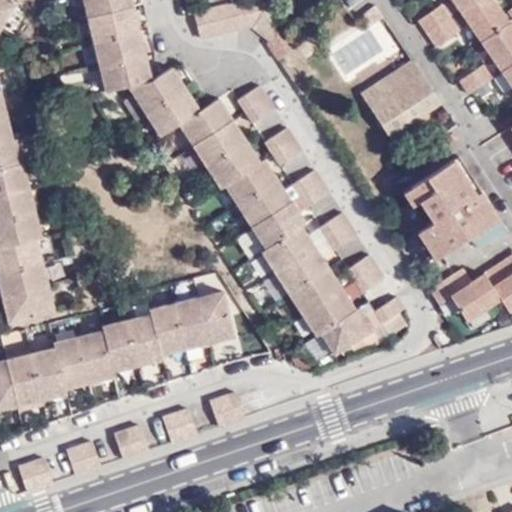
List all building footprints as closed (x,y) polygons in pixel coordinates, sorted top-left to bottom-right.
[(10,0),(0,0),(0,24),(2,26),(15,3),(10,0)] [(131,0),(79,0),(84,15),(132,3),(131,0)] [(228,29),(222,0),(208,4),(214,33),(228,29)] [(228,29),(238,27),(231,0),(221,0),(222,0),(228,29)] [(231,0),(238,27),(253,23),(248,0),(231,0)] [(511,25),(494,0),(454,0),(511,84),(511,25)] [(137,27),(132,3),(84,15),(90,39),(137,27)] [(208,4),(193,8),(199,37),(214,33),(208,4)] [(460,30),(442,4),(418,20),(436,45),(460,30)] [(143,54),(137,27),(90,39),(96,65),(143,54)] [(299,53),(303,60),(314,48),(311,45),(299,53)] [(314,48),(303,60),(306,63),(318,55),(314,48)] [(148,77),(143,54),(96,65),(102,90),(125,84),(148,77)] [(440,102),(411,58),(361,93),(391,137),(440,102)] [(493,78),(484,63),(458,79),(468,93),(493,78)] [(174,65),(159,74),(174,96),(189,87),(174,65)] [(159,74),(148,77),(125,84),(144,115),(174,96),(159,74)] [(268,93),(262,84),(236,98),(243,109),(268,93)] [(174,96),(144,115),(157,138),(180,123),(203,109),(189,87),(174,96)] [(3,90),(0,90),(0,116),(9,114),(3,90)] [(268,93),(243,109),(250,121),(276,106),(268,93)] [(203,109),(180,123),(193,142),(238,113),(225,94),(211,103),(203,109)] [(238,113),(193,142),(208,163),(252,135),(238,113)] [(9,114),(0,116),(0,143),(15,139),(9,114)] [(264,140),(272,152),(296,136),(288,124),(264,140)] [(252,135),(208,163),(222,185),(266,156),(252,135)] [(296,136),(272,152),(278,163),(303,147),(296,136)] [(0,143),(0,168),(27,162),(21,137),(15,139),(0,143)] [(266,156),(222,185),(236,205),(279,176),(266,156)] [(419,198),(412,204),(425,224),(411,234),(422,251),(428,246),(435,257),(469,236),(474,245),(505,227),(459,156),(411,185),(419,198)] [(0,195),(32,188),(27,162),(0,168),(0,195)] [(291,183),(299,193),(323,177),(316,167),(291,183)] [(279,176),(236,205),(250,225),(293,197),(279,176)] [(307,205),(331,188),(323,177),(299,193),(307,205)] [(411,185),(403,190),(412,204),(419,198),(411,185)] [(0,220),(37,211),(32,188),(0,195),(0,220)] [(293,197),(250,225),(264,245),(306,218),(293,197)] [(0,220),(0,246),(42,236),(37,211),(0,220)] [(321,224),(328,237),(352,221),(345,211),(321,224)] [(264,245),(261,248),(275,270),(321,241),(306,218),(264,245)] [(334,248),(361,234),(352,221),(328,237),(334,248)] [(252,231),(236,238),(245,260),(261,253),(252,231)] [(0,246),(0,273),(47,260),(42,236),(0,246)] [(321,241),(275,270),(289,291),(334,261),(321,241)] [(428,246),(422,251),(429,262),(435,257),(428,246)] [(347,268),(355,279),(380,263),(373,252),(347,268)] [(250,261),(256,278),(271,272),(264,256),(250,261)] [(484,273),(500,298),(508,310),(511,306),(511,260),(509,256),(484,273)] [(0,273),(0,277),(5,297),(52,284),(47,260),(0,273)] [(334,261),(289,291),(302,312),(348,283),(334,261)] [(363,291),(387,275),(380,263),(355,279),(363,291)] [(463,268),(455,273),(463,287),(471,281),(463,268)] [(434,287),(443,301),(451,296),(466,319),(500,298),(484,273),(471,281),(463,287),(455,273),(434,287)] [(348,283),(302,312),(315,332),(319,330),(362,303),(348,283)] [(52,284),(5,297),(11,321),(57,308),(52,284)] [(199,294),(211,340),(239,333),(226,287),(199,294)] [(428,291),(437,302),(443,301),(434,287),(428,291)] [(187,345),(211,340),(199,294),(176,299),(187,345)] [(383,323),(409,307),(400,294),(375,308),(383,323)] [(5,297),(0,298),(0,323),(11,321),(5,297)] [(165,350),(187,345),(176,299),(154,305),(156,312),(165,350)] [(362,303),(319,330),(335,352),(377,326),(362,303)] [(142,364),(166,358),(165,350),(156,312),(132,317),(142,364)] [(116,370),(142,364),(132,317),(105,323),(106,329),(116,370)] [(94,381),(118,375),(116,370),(106,329),(83,334),(94,381)] [(70,386),(94,381),(83,334),(57,340),(59,347),(70,386)] [(47,398),(70,392),(70,386),(59,347),(36,354),(47,398)] [(11,360),(21,404),(47,398),(36,354),(11,360)] [(11,360),(11,356),(0,360),(0,409),(21,404),(11,360)] [(227,394),(237,420),(248,417),(239,390),(227,394)] [(213,398),(222,425),(223,424),(237,420),(227,394),(213,398)] [(182,409),(191,436),(201,432),(192,406),(182,409)] [(169,414),(178,441),(191,436),(182,409),(169,414)] [(131,427),(141,454),(155,449),(145,422),(131,427)] [(118,431),(128,458),(130,457),(141,454),(131,427),(118,431)] [(82,444),(93,469),(108,464),(97,438),(82,444)] [(69,448),(80,473),(93,469),(82,444),(69,448)] [(36,459),(46,486),(61,481),(51,454),(36,459)] [(23,464),(33,491),(46,486),(36,459),(23,464)] [(12,468),(23,494),(33,491),(23,464),(12,468)]
